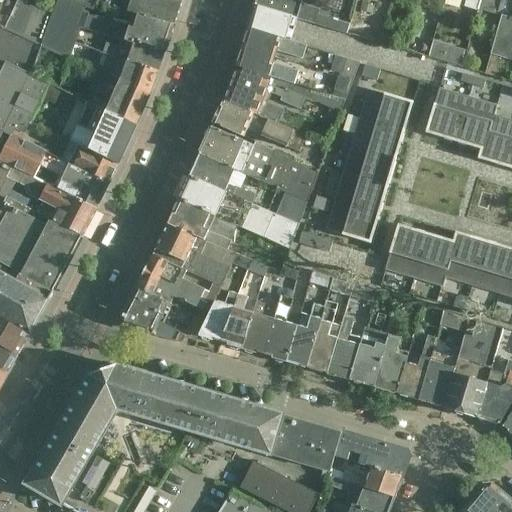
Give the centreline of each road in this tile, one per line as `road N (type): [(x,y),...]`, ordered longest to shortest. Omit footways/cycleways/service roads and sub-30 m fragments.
road 1 (residential): [(81,328),(259,383),(289,401),(447,442)]
road 2 (tertiary): [(81,328),(151,185),(223,0)]
road 3 (tertiary): [(0,461),(81,328)]
